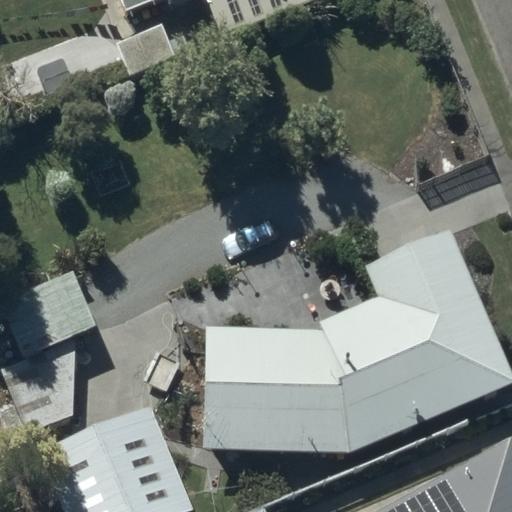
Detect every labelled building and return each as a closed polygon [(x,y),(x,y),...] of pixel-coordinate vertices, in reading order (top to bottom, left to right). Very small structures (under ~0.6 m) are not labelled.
[(176,62),(162,30),(115,50),(129,83),(176,62)] [(188,292),(182,411),(336,419),(496,352),(434,203),(358,234),(373,271),(307,298),(188,292)] [(24,366),(76,347),(76,344),(97,335),(75,282),(1,312),(24,366)] [(76,347),(24,366),(24,368),(3,377),(27,439),(76,420),(76,347)] [(511,511),(511,401),(304,511),(511,511)] [(191,511),(152,415),(39,461),(60,511),(191,511)]
